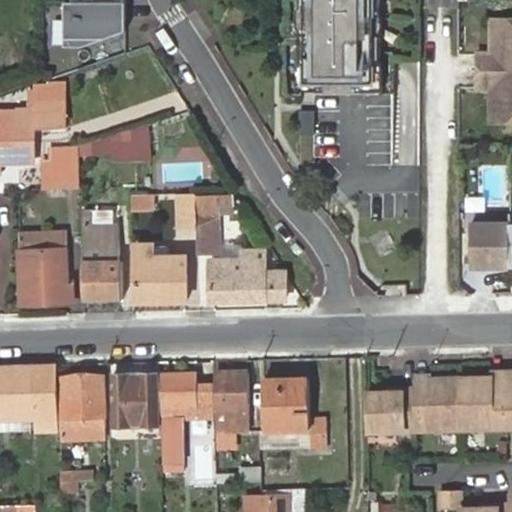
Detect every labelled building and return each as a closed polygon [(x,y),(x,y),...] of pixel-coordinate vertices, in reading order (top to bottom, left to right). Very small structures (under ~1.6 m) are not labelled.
[(384,88),(384,0),(301,0),(302,88),(384,88)] [(128,20),(128,3),(74,3),(67,3),(67,20),(128,20)] [(511,17),(488,18),(489,51),(476,52),(477,86),(490,86),(490,119),(511,118),(511,17)] [(85,47),(128,31),(128,20),(67,20),(67,47),(85,47)] [(37,90),(36,104),(59,103),(59,89),(37,90)] [(0,161),(16,161),(16,157),(35,157),(36,129),(64,129),(65,103),(59,103),(36,104),(36,112),(0,112),(0,161)] [(319,135),(319,112),(309,112),(309,135),(319,135)] [(151,126),(151,125),(81,147),(81,148),(82,159),(113,156),(114,163),(154,163),(151,126)] [(79,190),(79,163),(46,163),(48,190),(79,190)] [(174,209),(175,195),(153,196),(152,209),(174,209)] [(197,228),(196,197),(196,195),(179,195),(180,228),(197,228)] [(196,197),(198,233),(198,255),(221,255),(221,206),(236,206),(236,195),(196,197)] [(133,197),(133,210),(152,209),(153,196),(133,197)] [(471,270),(510,270),(510,226),(471,225),(471,270)] [(72,281),(66,232),(22,235),(22,250),(24,251),(24,305),(75,303),(74,281),(72,281)] [(84,232),(85,301),(123,299),(122,250),(104,251),(103,246),(102,232),(84,232)] [(134,269),(135,303),(190,302),(188,268),(188,257),(152,258),(151,245),(134,246),(134,269)] [(212,261),(213,302),(285,300),(284,272),(266,272),(266,259),(266,253),(243,254),(243,260),(212,261)] [(58,366),(0,367),(0,433),(33,432),(34,424),(56,422),(56,408),(60,408),(58,366)] [(163,377),(165,455),(182,454),(182,417),(213,416),(212,375),(163,377)] [(218,376),(219,424),(238,422),(238,413),(248,413),(246,375),(218,376)] [(159,426),(158,376),(114,377),(116,427),(159,426)] [(107,439),(106,378),(61,379),(63,440),(107,439)] [(464,379),(465,430),(511,428),(511,393),(496,393),(496,378),(464,379)] [(511,393),(511,378),(496,378),(496,393),(511,393)] [(262,435),(262,448),(332,445),(331,419),(314,420),(312,379),(267,380),(268,434),(262,435)] [(416,395),(416,431),(465,430),(464,379),(433,379),(433,394),(416,395)] [(416,379),(416,395),(433,394),(433,379),(416,379)] [(367,396),(368,432),(416,431),(416,395),(367,396)] [(233,476),(233,453),(221,453),(221,476),(233,476)] [(216,476),(216,457),(206,458),(206,476),(216,476)] [(241,479),(258,479),(259,465),(241,465),(241,479)] [(77,481),(92,479),(91,466),(57,469),(60,493),(78,491),(77,481)] [(215,485),(195,485),(195,509),(215,509),(215,485)] [(311,511),(311,498),(295,499),(295,511),(311,511)] [(295,511),(295,499),(251,500),(251,511),(295,511)] [(376,511),(393,511),(393,502),(376,503),(376,511)]
